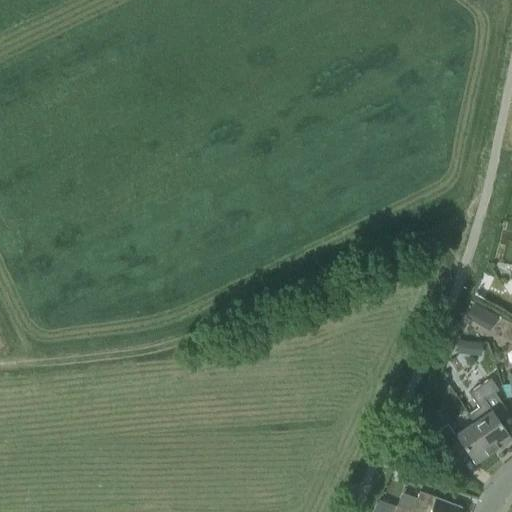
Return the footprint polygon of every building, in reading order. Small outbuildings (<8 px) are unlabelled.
[(492,329),(499,313),(472,302),(466,318),(492,329)] [(459,340),(458,351),(481,354),(482,343),(459,340)] [(467,415),(472,422),(492,452),(510,439),(498,421),(508,415),(497,398),(494,393),(497,391),(489,379),(467,393),(477,408),(467,415)] [(472,422),(454,435),(446,424),(435,431),(451,454),(461,447),(474,465),(492,452),(472,422)] [(393,511),(458,511),(460,507),(425,494),(418,511),(414,511),(396,505),(393,511)] [(378,498),(373,511),(392,511),(395,503),(378,498)]
